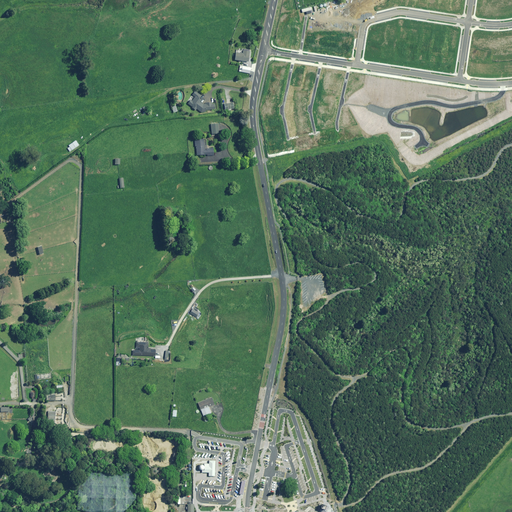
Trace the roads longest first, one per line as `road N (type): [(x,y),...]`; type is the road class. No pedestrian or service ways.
road 1 (tertiary): [(263,51),(253,120),(283,309),(246,511)]
road 2 (track): [(0,209),(68,160),(79,163),(76,280)]
road 3 (residential): [(357,64),(366,20),(403,12),(468,22)]
